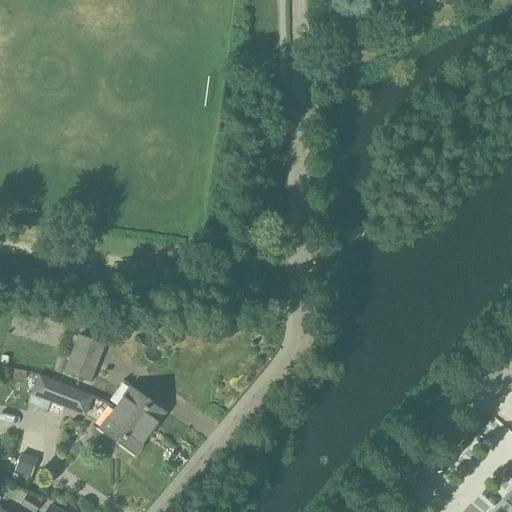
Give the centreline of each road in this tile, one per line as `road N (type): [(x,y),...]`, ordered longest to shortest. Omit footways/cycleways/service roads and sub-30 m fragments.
road 1 (residential): [(165,511),(274,384),(299,336),(297,0)]
road 2 (unclassified): [(362,511),(511,342)]
